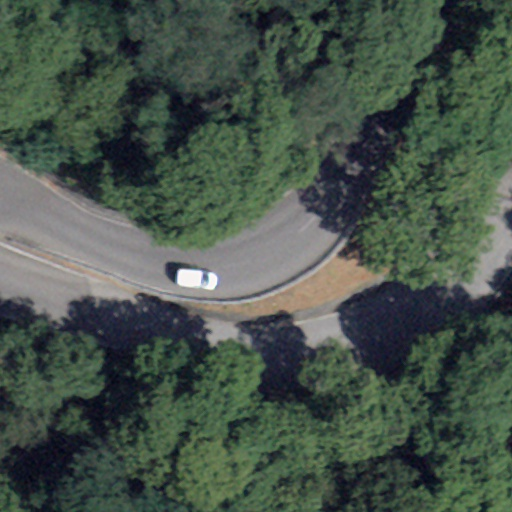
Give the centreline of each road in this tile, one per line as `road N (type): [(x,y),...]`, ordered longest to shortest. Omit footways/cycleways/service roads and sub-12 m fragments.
road 1 (tertiary): [(431,0),(360,150),(302,224),(275,243),(246,256),(186,262),(129,249),(0,196)]
road 2 (tertiary): [(0,286),(231,361),(296,363),(359,351),(413,323),(466,275),(511,216)]
